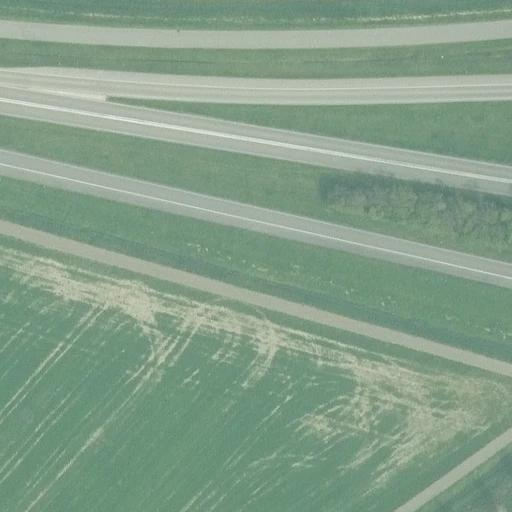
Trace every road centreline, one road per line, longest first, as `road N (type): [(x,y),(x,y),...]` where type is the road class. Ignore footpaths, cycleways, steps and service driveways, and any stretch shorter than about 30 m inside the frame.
road 1 (trunk): [(0,156),(511,273)]
road 2 (trunk): [(0,100),(511,188)]
road 3 (trunk): [(511,89),(306,95),(89,85),(0,94)]
road 4 (unclassified): [(511,28),(0,30)]
